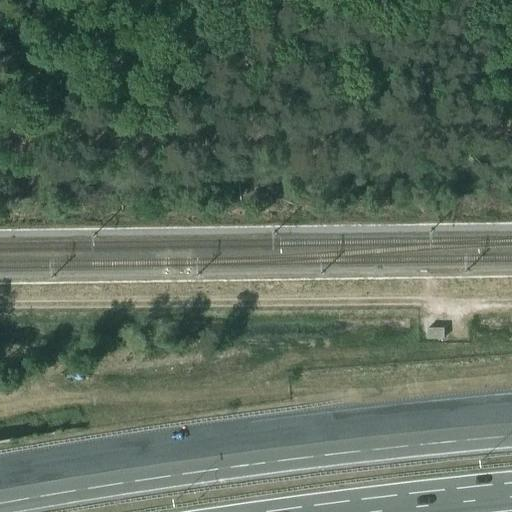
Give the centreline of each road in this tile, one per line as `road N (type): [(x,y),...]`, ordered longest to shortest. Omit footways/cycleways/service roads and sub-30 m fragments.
road 1 (motorway): [(511,430),(314,448),(0,497)]
road 2 (motorway): [(511,399),(0,463)]
road 3 (track): [(511,179),(0,186)]
road 4 (motorway): [(314,511),(511,490)]
